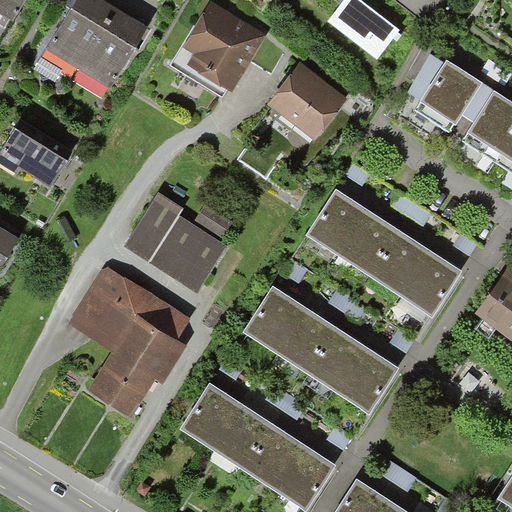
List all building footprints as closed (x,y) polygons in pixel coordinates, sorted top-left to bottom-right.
[(0,0),(0,23),(6,26),(9,21),(15,24),(28,0),(0,0)] [(102,0),(78,0),(47,52),(112,91),(150,28),(133,18),(102,0)] [(232,11),(214,0),(212,0),(176,60),(231,93),(250,62),(268,32),(232,11)] [(401,32),(359,0),(345,0),(327,24),(377,63),(401,32)] [(293,44),(268,32),(250,62),(273,75),(293,44)] [(422,101),(445,64),(432,55),(408,93),(422,101)] [(463,119),(483,87),(445,64),(422,101),(419,107),(456,129),(463,119)] [(318,77),(301,65),(270,106),(316,141),(347,99),(318,77)] [(463,119),(475,126),(495,95),(483,87),(463,119)] [(511,105),(495,95),(475,126),(468,138),(511,165),(511,105)] [(58,141),(23,119),(0,156),(0,163),(20,176),(22,173),(51,191),(75,152),(58,141)] [(249,141),(237,160),(268,180),(280,162),(249,141)] [(185,207),(156,189),(122,243),(198,290),(227,244),(180,214),(185,207)] [(358,210),(337,195),(308,239),(431,319),(460,276),(431,257),(410,243),(379,223),(358,210)] [(232,221),(206,203),(195,219),(222,237),(232,221)] [(20,241),(0,228),(0,273),(13,252),(20,241)] [(511,263),(476,319),(511,342),(511,263)] [(192,321),(106,268),(71,324),(116,353),(90,394),(130,420),(147,393),(192,321)] [(298,306),(273,290),(243,335),(370,419),(400,373),(370,354),(350,340),(319,320),(298,306)] [(233,403),(210,387),(179,434),(300,511),(310,511),(337,470),(307,450),(286,437),(254,416),(233,403)] [(511,479),(497,501),(511,510),(511,479)] [(397,511),(379,500),(355,484),(335,511),(397,511)]
